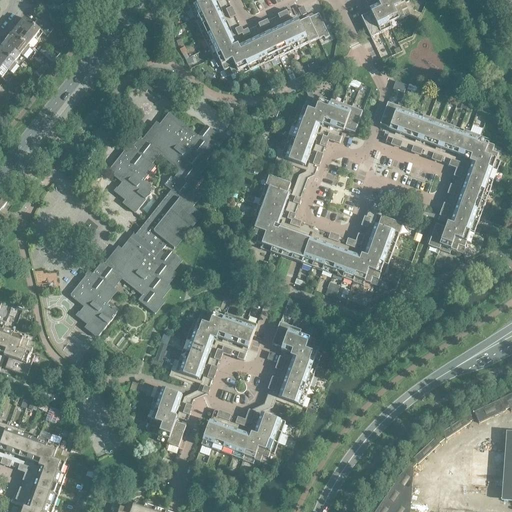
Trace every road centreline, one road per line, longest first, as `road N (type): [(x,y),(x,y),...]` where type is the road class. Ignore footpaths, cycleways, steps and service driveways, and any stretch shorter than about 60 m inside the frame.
road 1 (tertiary): [(320,511),(348,461),(387,416),(509,335)]
road 2 (tertiary): [(0,173),(139,0)]
road 3 (residential): [(370,178),(437,201),(447,173),(369,144)]
road 4 (residential): [(369,144),(383,97),(334,0)]
road 5 (residential): [(256,371),(271,327),(261,324),(306,239)]
road 6 (residential): [(171,511),(201,408),(210,401)]
